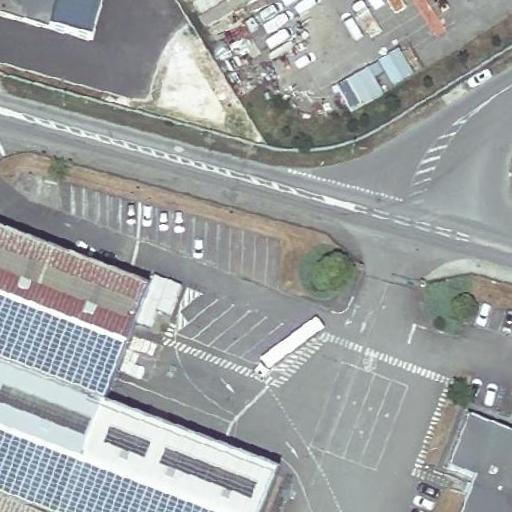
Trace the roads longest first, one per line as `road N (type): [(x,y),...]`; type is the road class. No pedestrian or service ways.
road 1 (tertiary): [(0,108),(408,218)]
road 2 (unclassified): [(408,218),(438,140),(511,85)]
